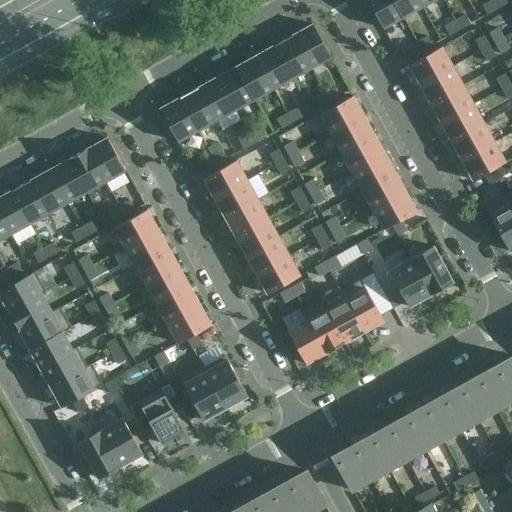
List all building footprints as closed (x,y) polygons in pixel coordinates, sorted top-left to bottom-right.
[(367,0),(383,28),(403,18),(393,0),(367,0)] [(393,0),(403,18),(422,7),(417,0),(393,0)] [(482,6),(487,15),(497,9),(492,0),(482,6)] [(492,0),(497,9),(508,3),(505,0),(492,0)] [(454,21),(459,30),(470,24),(465,16),(454,21)] [(444,27),(449,36),(459,30),(454,21),(444,27)] [(294,37),(311,68),(331,57),(312,24),(293,35),(294,37)] [(489,33),(495,43),(503,39),(498,28),(489,33)] [(274,46),(275,48),(292,79),(311,68),(294,37),(293,35),(274,46)] [(417,42),(421,51),(432,45),(427,36),(417,42)] [(475,41),(481,51),(489,46),(484,36),(475,41)] [(495,43),(500,54),(509,49),(503,39),(495,43)] [(406,48),(411,57),(421,51),(417,42),(406,48)] [(255,56),(273,89),(292,79),(275,48),(274,46),(255,56)] [(481,51),(486,62),(495,57),(489,46),(481,51)] [(408,65),(420,85),(453,67),(441,47),(408,65)] [(236,67),(254,100),(273,89),(255,56),(236,67)] [(217,77),(235,110),(254,100),(236,67),(217,77)] [(420,85),(430,104),(463,86),(453,67),(420,85)] [(496,78),(502,89),(510,84),(504,74),(496,78)] [(199,89),(216,121),(235,110),(217,77),(198,88),(199,89)] [(502,89),(507,99),(511,96),(511,87),(510,84),(502,89)] [(430,104),(440,123),(473,104),(463,86),(430,104)] [(324,93),(329,102),(340,96),(335,87),(324,93)] [(179,98),(180,100),(197,131),(216,121),(199,89),(198,88),(179,98)] [(314,99),(319,108),(329,102),(324,93),(314,99)] [(319,114),(330,134),(363,116),(352,96),(319,114)] [(176,140),(177,142),(197,131),(180,100),(179,98),(159,109),(176,140)] [(440,123),(451,142),(484,123),(473,104),(440,123)] [(287,114),(292,123),(302,117),(297,108),(287,114)] [(235,110),(216,121),(222,132),(241,121),(235,110)] [(276,120),(281,129),(292,123),(287,114),(276,120)] [(330,134),(341,153),(374,135),(363,116),(330,134)] [(451,142),(461,160),(494,142),(484,123),(451,142)] [(234,133),(238,141),(249,135),(244,127),(234,133)] [(249,135),(254,144),(264,138),(259,129),(249,135)] [(238,141),(243,149),(254,144),(249,135),(238,141)] [(351,172),(384,154),(374,135),(341,153),(351,172)] [(87,149),(105,182),(122,172),(125,171),(123,167),(107,138),(87,149)] [(283,146),(289,157),(298,152),(292,142),(283,146)] [(461,160),(472,180),(484,174),(492,169),(505,162),(494,142),(461,160)] [(207,149),(211,156),(222,150),(218,143),(207,149)] [(68,159),(87,192),(105,182),(87,149),(68,159)] [(269,154),(275,165),(284,160),(278,149),(269,154)] [(211,156),(216,165),(226,159),(222,150),(211,156)] [(295,167),(304,163),(298,152),(289,157),(295,167)] [(351,172),(362,191),(395,173),(384,154),(351,172)] [(201,162),(205,170),(216,165),(211,156),(201,162)] [(49,170),(68,203),(87,192),(68,159),(49,170)] [(203,179),(214,198),(247,180),(236,160),(203,179)] [(281,175),(290,170),(284,160),(275,165),(281,175)] [(31,182),(49,213),(68,203),(49,170),(30,180),(31,182)] [(484,175),(490,185),(498,180),(493,170),(484,175)] [(122,172),(105,182),(112,193),(129,184),(122,172)] [(362,191),(372,210),(405,192),(395,173),(362,191)] [(257,175),(247,180),(257,199),(268,193),(257,175)] [(304,184),(310,195),(319,190),(313,179),(304,184)] [(11,191),(13,193),(30,224),(49,213),(31,182),(30,180),(11,191)] [(214,198),(225,217),(257,199),(247,180),(214,198)] [(290,192),(296,202),(305,198),(299,187),(290,192)] [(310,195),(316,205),(325,200),(319,190),(310,195)] [(0,214),(11,234),(30,224),(13,193),(11,191),(0,197),(0,214)] [(372,210),(383,230),(392,225),(401,220),(416,212),(405,192),(372,210)] [(296,202),(302,213),(311,208),(305,198),(296,202)] [(225,217),(235,236),(268,218),(257,199),(225,217)] [(486,211),(489,216),(497,229),(499,234),(509,251),(511,249),(511,205),(511,204),(508,199),(486,211)] [(119,207),(124,215),(134,210),(130,201),(119,207)] [(109,212),(114,221),(124,215),(119,207),(109,212)] [(114,228),(125,248),(158,230),(147,210),(114,228)] [(0,240),(11,234),(0,214),(0,240)] [(325,222),(331,232),(340,228),(334,217),(325,222)] [(235,236),(245,255),(278,237),(268,218),(235,236)] [(392,225),(398,236),(407,231),(401,220),(392,225)] [(86,236),(97,231),(92,222),(81,228),(86,236)] [(30,224),(11,234),(17,245),(36,235),(30,224)] [(311,230),(317,240),(326,235),(320,225),(311,230)] [(71,233),(76,242),(86,236),(81,228),(71,233)] [(331,232),(337,243),(346,238),(340,228),(331,232)] [(125,248),(135,267),(168,249),(158,230),(125,248)] [(317,240),(323,251),(332,246),(326,235),(317,240)] [(245,255),(256,274),(289,256),(278,237),(245,255)] [(357,244),(363,255),(372,250),(366,239),(357,244)] [(48,257),(59,251),(54,243),(44,248),(48,257)] [(335,256),(340,265),(342,269),(364,257),(363,255),(357,244),(342,253),(337,255),(335,256)] [(421,277),(431,295),(441,289),(453,283),(437,255),(432,246),(421,252),(410,258),(421,277)] [(38,263),(48,257),(44,248),(33,254),(38,263)] [(135,267),(146,286),(179,267),(168,249),(135,267)] [(78,260),(84,270),(93,266),(87,255),(78,260)] [(256,274),(267,294),(300,276),(289,256),(256,274)] [(325,262),(329,271),(340,265),(335,256),(325,262)] [(406,302),(409,307),(431,295),(421,277),(410,258),(388,271),(399,289),(406,302)] [(314,268),(319,277),(329,271),(325,262),(314,268)] [(7,269),(12,277),(22,272),(17,263),(7,269)] [(64,268),(70,278),(79,273),(73,263),(64,268)] [(45,266),(35,272),(46,292),(57,287),(45,266)] [(84,270),(90,281),(98,276),(93,266),(84,270)] [(146,286),(156,305),(189,286),(179,267),(146,286)] [(0,283),(12,277),(7,269),(0,272),(0,283)] [(0,296),(9,312),(42,294),(42,295),(46,292),(35,272),(31,274),(0,290),(0,296)] [(70,279),(76,289),(84,284),(79,273),(70,278),(70,279)] [(374,274),(361,281),(365,288),(380,316),(387,312),(393,309),(386,296),(374,274)] [(340,291),(345,299),(363,332),(383,321),(380,316),(365,288),(361,281),(360,280),(340,291)] [(290,288),(294,297),(305,291),(300,283),(290,288)] [(156,305),(167,323),(200,305),(189,286),(156,305)] [(279,294),(284,303),(294,297),(290,288),(279,294)] [(322,301),(326,310),(344,343),(363,332),(345,299),(340,291),(339,289),(320,299),(322,301)] [(406,302),(399,289),(386,296),(393,309),(396,307),(406,302)] [(99,298),(105,308),(113,303),(108,293),(99,298)] [(19,331),(52,313),(52,312),(42,295),(42,294),(9,312),(19,331)] [(85,306),(91,316),(99,311),(94,301),(85,306)] [(306,321),(307,320),(326,353),(344,343),(326,310),(322,301),(303,312),(302,312),(306,321)] [(105,308),(111,319),(119,314),(113,303),(105,308)] [(167,323),(178,343),(187,338),(195,334),(211,325),(200,305),(167,323)] [(52,312),(52,313),(19,331),(30,350),(63,332),(71,328),(71,327),(60,308),(60,307),(52,312)] [(281,320),(287,331),(306,321),(302,312),(300,309),(281,320)] [(91,316),(97,327),(105,322),(99,311),(91,316)] [(300,354),(306,364),(326,353),(307,320),(306,321),(287,331),(300,354)] [(120,336),(126,346),(134,341),(129,331),(120,336)] [(30,350),(40,369),(73,350),(63,332),(30,350)] [(187,338),(192,349),(201,344),(195,334),(187,338)] [(106,343),(112,354),(120,349),(115,338),(106,343)] [(126,346),(131,357),(140,352),(134,341),(126,346)] [(50,388),(84,369),(88,367),(87,366),(77,348),(77,347),(73,350),(40,369),(50,388)] [(201,363),(203,367),(222,357),(217,348),(198,358),(201,363)] [(112,354),(117,364),(126,360),(120,349),(112,354)] [(153,357),(159,367),(168,362),(163,352),(162,351),(153,356),(153,357)] [(203,368),(205,372),(225,408),(247,396),(227,360),(225,356),(222,357),(203,367),(203,368)] [(511,357),(495,367),(511,397),(511,357)] [(203,421),(225,408),(205,372),(203,368),(203,367),(201,363),(200,364),(178,376),(183,384),(201,416),(203,421)] [(84,369),(50,388),(61,407),(94,390),(103,385),(92,365),(91,364),(87,366),(88,367),(84,369)] [(511,402),(511,397),(495,367),(477,376),(497,411),(511,402)] [(497,411),(477,376),(459,386),(479,421),(497,411)] [(105,383),(111,394),(120,389),(114,379),(105,383)] [(169,385),(161,389),(167,400),(175,395),(169,385)] [(479,421),(459,386),(441,396),(461,431),(479,421)] [(154,431),(161,444),(184,431),(173,412),(167,400),(161,389),(138,402),(144,412),(150,424),(153,429),(154,431)] [(461,431),(441,396),(424,406),(443,441),(461,431)] [(73,402),(79,412),(87,407),(81,397),(73,402)] [(144,412),(138,402),(129,406),(136,419),(145,434),(145,436),(154,431),(153,429),(150,424),(144,412)] [(443,441),(424,406),(406,416),(425,451),(443,441)] [(425,451),(406,416),(388,426),(407,461),(425,451)] [(100,430),(120,467),(142,454),(126,424),(122,418),(100,430)] [(407,461),(388,426),(370,436),(389,471),(407,461)] [(95,473),(98,479),(109,473),(120,467),(100,430),(89,436),(78,442),(95,473)] [(389,471),(370,436),(352,446),(372,480),(389,471)] [(372,480),(352,446),(333,456),(353,491),(372,480)] [(511,454),(507,447),(496,453),(500,460),(511,454)] [(500,460),(496,453),(486,459),(490,466),(500,460)] [(511,460),(503,465),(511,480),(511,460)] [(315,511),(325,506),(306,471),(287,481),(304,511),(315,511)] [(478,479),(475,474),(474,472),(463,478),(467,485),(478,479)] [(467,485),(463,478),(453,484),(457,491),(467,485)] [(304,511),(287,481),(270,491),(280,511),(304,511)] [(439,494),(435,487),(425,492),(429,499),(439,494)] [(485,501),(479,490),(472,494),(478,505),(485,501)] [(280,511),(270,491),(252,501),(257,511),(280,511)] [(429,499),(425,492),(414,498),(418,505),(429,499)] [(478,505),(472,494),(465,498),(471,509),(478,505)] [(257,511),(252,501),(234,511),(257,511)] [(489,511),(491,511),(485,501),(478,505),(482,511),(489,511)]
